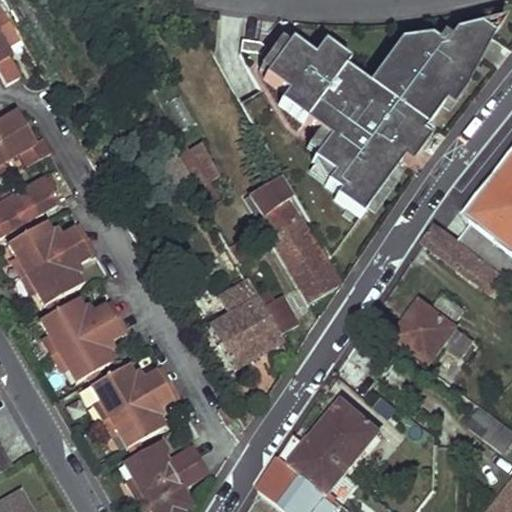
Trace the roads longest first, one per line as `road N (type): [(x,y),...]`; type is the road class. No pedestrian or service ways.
road 1 (residential): [(248,465),(230,453),(46,124),(21,101),(0,96)]
road 2 (residential): [(511,96),(393,251),(248,465)]
road 3 (residential): [(0,351),(88,511)]
